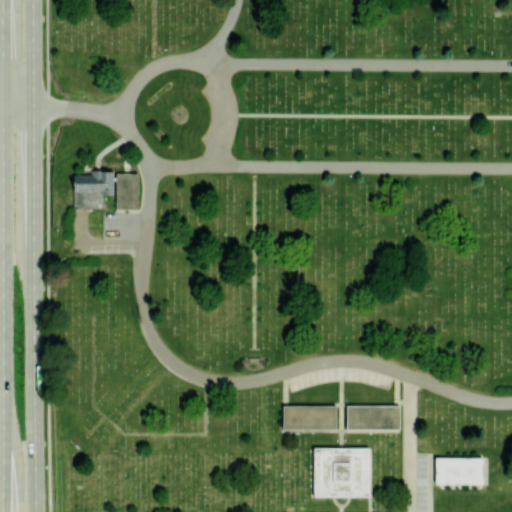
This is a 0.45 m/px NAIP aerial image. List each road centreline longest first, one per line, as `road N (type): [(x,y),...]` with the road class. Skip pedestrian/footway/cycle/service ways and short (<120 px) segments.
road 1 (secondary): [(33,511),(32,0)]
road 2 (secondary): [(2,83),(0,494)]
